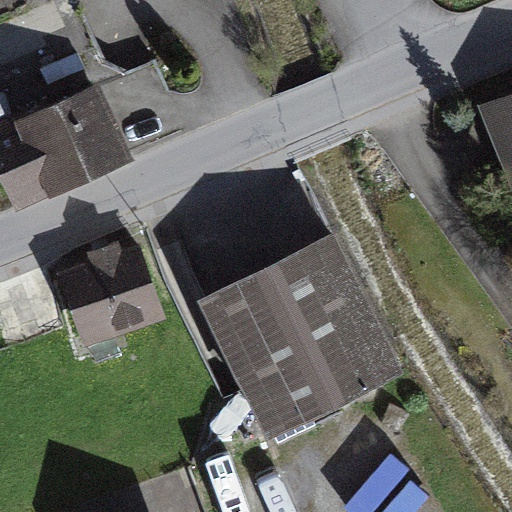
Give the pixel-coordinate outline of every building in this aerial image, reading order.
[(82,0),(0,0),(0,42),(86,9),(82,0)] [(104,82),(0,123),(0,149),(20,198),(132,154),(104,82)] [(511,96),(481,109),(511,185),(511,96)] [(333,238),(207,302),(273,433),(402,372),(333,238)] [(138,240),(61,266),(88,346),(165,320),(138,240)] [(438,511),(406,481),(375,511),(438,511)]
